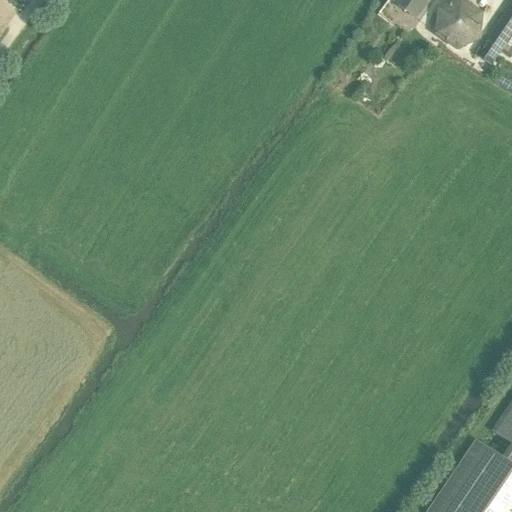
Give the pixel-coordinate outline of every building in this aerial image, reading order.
[(393,0),(418,17),(430,0),(393,0)] [(481,41),(485,13),(465,0),(455,0),(437,8),(434,36),(457,52),(481,41)] [(499,51),(511,32),(511,2),(486,42),(499,51)] [(511,402),(491,432),(511,445),(511,446),(511,402)] [(511,511),(511,446),(511,445),(502,459),(476,441),(428,511),(511,511)]
